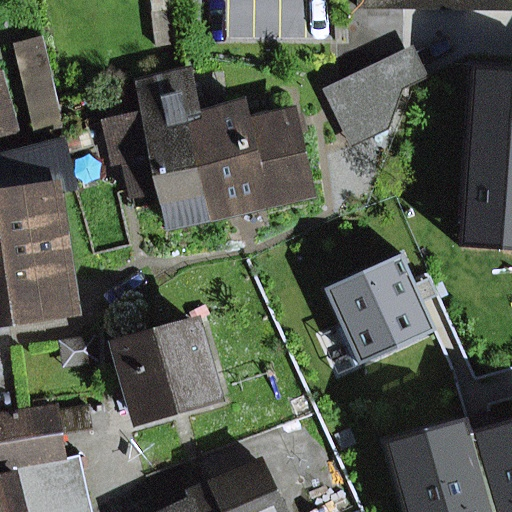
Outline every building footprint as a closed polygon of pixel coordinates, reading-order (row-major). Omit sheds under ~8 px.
[(511,0),(358,0),(358,9),(511,11),(511,0)] [(62,130),(62,114),(43,39),(15,46),(35,134),(62,130)] [(511,59),(462,56),(450,257),(511,261),(511,59)] [(354,77),(376,129),(418,111),(396,60),(354,77)] [(165,202),(171,226),(209,217),(187,120),(201,117),(192,73),(141,85),(145,103),(147,115),(107,124),(116,161),(124,159),(133,196),(162,189),(165,202)] [(0,138),(15,134),(0,79),(0,138)] [(120,101),(121,109),(142,104),(138,89),(118,93),(120,101)] [(107,124),(147,115),(145,103),(142,104),(121,109),(120,101),(103,105),(107,124)] [(250,127),(246,107),(201,117),(187,120),(209,217),(308,195),(291,117),(250,127)] [(382,129),(404,184),(443,169),(422,114),(382,129)] [(75,190),(63,144),(0,160),(0,319),(72,309),(56,195),(75,190)] [(136,208),(165,202),(162,189),(133,196),(136,208)] [(401,258),(330,291),(361,364),(434,329),(401,258)] [(197,326),(119,348),(140,421),(179,410),(217,399),(197,326)] [(61,347),(65,368),(99,363),(95,338),(60,343),(61,347)] [(89,407),(56,412),(59,437),(92,431),(89,407)] [(0,415),(0,473),(63,464),(59,437),(56,412),(55,408),(0,415)] [(472,410),(372,437),(393,511),(511,511),(511,413),(476,424),(472,410)] [(89,511),(77,461),(63,464),(17,477),(25,511),(89,511)] [(284,511),(261,464),(192,492),(195,501),(200,511),(199,511),(284,511)] [(0,480),(0,511),(25,511),(17,477),(0,480)] [(168,511),(199,511),(200,511),(195,501),(168,511)]
